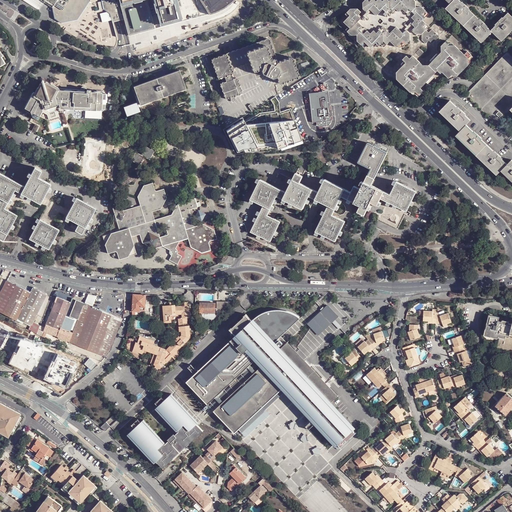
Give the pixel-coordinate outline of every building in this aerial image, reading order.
[(78,21),(91,2),(90,0),(88,0),(89,3),(77,19),(63,22),(56,18),(56,10),(53,9),(55,20),(62,24),(78,21)] [(58,0),(55,6),(56,10),(56,18),(63,22),(77,19),(89,3),(88,0),(58,0)] [(105,11),(111,15),(110,12),(106,9),(104,0),(102,0),(103,0),(105,11)] [(116,0),(104,0),(106,9),(110,12),(111,15),(112,18),(113,18),(114,23),(123,21),(122,11),(119,3),(117,3),(116,0)] [(234,0),(118,0),(129,34),(154,28),(147,0),(148,0),(153,0),(161,27),(208,14),(210,15),(222,10),(228,7),(232,4),(234,0)] [(373,1),(372,0),(370,0),(368,3),(366,1),(365,0),(364,0),(361,3),(362,10),(365,14),(369,10),(376,17),(382,10),(386,13),(388,10),(388,9),(388,2),(386,0),(385,0),(383,0),(381,2),(380,1),(378,0),(376,0),(375,2),(373,1)] [(414,2),(411,0),(408,0),(407,2),(405,0),(402,0),(400,2),(398,0),(395,0),(394,2),(392,0),(389,0),(388,2),(388,9),(388,10),(391,13),(394,10),(397,13),(401,10),(404,13),(407,11),(406,10),(407,9),(410,12),(414,8),(414,2)] [(491,34),(493,32),(491,31),(490,29),(458,0),(454,0),(451,4),(446,8),(482,43),(491,34)] [(420,8),(414,8),(410,12),(413,15),(410,19),(413,22),(410,25),(413,28),(410,32),(414,35),(420,35),(424,31),(421,28),(424,25),(421,22),(424,18),(422,17),(421,15),(424,12),(420,8)] [(349,30),(356,22),(359,19),(356,16),(359,13),(359,12),(356,9),(349,9),(345,13),(348,16),(342,23),(348,29),(349,30)] [(386,13),(382,10),(376,17),(369,10),(365,14),(362,10),(359,12),(359,13),(356,16),(359,19),(356,22),(361,27),(359,29),(360,29),(358,31),(362,35),(365,31),(368,35),(372,31),(375,34),(378,31),(382,34),(385,31),(388,34),(394,28),(401,34),(404,31),(407,34),(410,32),(413,28),(410,25),(413,22),(410,19),(413,15),(410,12),(407,9),(406,10),(407,11),(404,13),(401,10),(397,13),(394,10),(391,13),(388,10),(386,13)] [(346,32),(348,29),(342,23),(348,16),(345,13),(335,24),(357,46),(359,46),(355,42),(355,36),(349,36),(346,32)] [(502,41),(511,31),(511,16),(508,13),(503,18),(503,16),(495,24),(496,26),(491,31),(493,32),(502,41)] [(382,42),(382,34),(378,31),(375,34),(372,31),(368,35),(365,31),(362,35),(358,31),(360,29),(359,29),(361,27),(356,22),(349,30),(348,29),(346,32),(349,36),(355,36),(355,42),(359,46),(362,42),(364,44),(369,49),(375,42),(379,45),(382,42)] [(408,41),(407,34),(404,31),(401,34),(394,28),(388,34),(385,31),(382,34),(382,42),(385,45),(388,42),(395,48),(399,45),(401,42),(404,45),(408,41)] [(424,31),(420,35),(420,41),(424,44),(427,41),(430,45),(437,37),(430,31),(427,34),(424,31)] [(232,69),(250,62),(247,52),(266,45),(271,59),(276,58),(269,38),(211,59),(219,79),(225,77),(231,74),(233,73),(232,69)] [(467,60),(463,56),(453,47),(447,47),(443,44),(439,47),(440,53),(437,57),(430,63),(427,66),(421,66),(411,57),(408,60),(404,64),(401,67),(395,74),(395,80),(408,93),(415,93),(418,97),(422,93),(419,90),(425,83),(431,77),(436,72),(439,75),(441,73),(447,80),(450,78),(450,76),(451,78),(456,78),(467,66),(467,60)] [(254,72),(261,69),(264,63),(268,62),(278,67),(278,61),(276,58),(271,59),(266,45),(247,52),(250,62),(254,72)] [(511,107),(511,55),(508,52),(465,95),(496,125),(508,112),(511,107)] [(430,63),(437,57),(435,55),(429,62),(430,63)] [(279,70),(277,77),(280,84),(287,81),(300,77),(292,56),(278,61),(278,67),(279,70)] [(272,78),(277,77),(279,70),(278,67),(268,62),(264,63),(261,69),(263,74),(272,78)] [(185,89),(178,71),(144,83),(150,102),(185,89)] [(433,78),(431,77),(425,83),(426,85),(433,78)] [(233,79),(227,81),(220,84),(226,99),(242,93),(237,78),(233,79)] [(34,113),(40,116),(43,109),(57,105),(60,105),(60,109),(102,111),(102,110),(105,109),(106,94),(103,92),(103,91),(91,90),(91,89),(87,88),(84,87),(84,90),(59,88),(42,80),(33,97),(31,95),(25,108),(31,111),(31,114),(34,113)] [(278,95),(279,95),(280,95),(289,88),(287,81),(280,84),(281,85),(277,87),(278,91),(280,90),(280,91),(281,92),(279,93),(279,94),(278,95)] [(319,94),(312,95),(315,125),(321,124),(321,129),(329,129),(329,123),(334,123),(333,109),(331,109),(330,95),(319,96),(319,94)] [(496,125),(465,95),(464,97),(494,126),(496,125)] [(276,99),(227,131),(237,153),(281,150),(303,142),(291,109),(280,112),(279,103),(276,99)] [(123,105),(126,114),(140,110),(137,100),(123,105)] [(467,124),(469,122),(464,117),(465,116),(460,111),(459,112),(449,102),(439,113),(459,133),(465,126),(467,124)] [(459,133),(454,137),(495,178),(500,173),(506,166),(501,161),(502,161),(497,156),(496,157),(480,141),(481,141),(476,136),(476,137),(465,126),(459,133)] [(370,172),(376,175),(377,174),(388,152),(380,149),(374,146),(368,143),(358,162),(371,169),(370,170),(370,171),(370,172)] [(131,160),(140,165),(144,157),(150,160),(154,151),(146,146),(141,155),(136,152),(131,160)] [(511,185),(511,163),(511,162),(506,166),(500,173),(511,185)] [(10,228),(12,225),(17,215),(4,208),(8,201),(10,198),(11,195),(13,192),(15,189),(21,193),(24,194),(28,196),(31,198),(40,203),(44,196),(47,190),(49,187),(51,184),(38,177),(41,171),(35,167),(31,174),(29,177),(24,186),(0,172),(0,197),(1,199),(0,200),(0,230),(0,231),(0,238),(3,241),(10,228)] [(371,185),(376,175),(370,172),(365,183),(363,186),(362,189),(355,186),(352,192),(352,201),(355,202),(361,205),(358,212),(365,215),(368,208),(370,205),(372,201),(378,204),(380,201),(381,198),(388,201),(391,203),(395,205),(397,206),(407,211),(411,204),(412,201),(417,191),(397,182),(395,186),(391,194),(371,185)] [(352,201),(352,192),(325,179),(325,180),(324,183),(319,192),(300,183),(301,180),(303,176),(297,173),(295,176),(293,180),(292,183),(287,192),(261,180),(259,183),(251,199),(252,199),(255,201),(264,206),(261,213),(259,216),(257,219),(256,222),(251,231),(258,235),(261,237),(271,241),(281,222),(268,215),(271,208),(272,205),(273,203),(275,200),(277,196),(284,199),(287,201),(290,203),(293,204),(303,209),(306,202),(308,199),(310,196),(317,199),(320,201),(329,205),(325,212),(324,215),(316,232),(320,233),(323,235),(326,237),(336,241),(339,234),(341,231),(345,222),(332,215),(335,209),(337,206),(339,202),(340,199),(342,196),(352,201)] [(112,205),(113,210),(120,230),(111,233),(108,239),(105,244),(108,253),(115,251),(117,252),(120,259),(129,256),(131,252),(134,246),(131,237),(140,234),(143,243),(154,249),(163,246),(170,250),(170,251),(170,252),(171,254),(172,255),(174,256),(175,256),(177,255),(177,254),(178,252),(177,250),(177,249),(176,248),(180,241),(188,238),(191,247),(202,253),(211,250),(209,243),(210,241),(217,239),(214,230),(203,224),(194,227),(189,210),(198,207),(195,198),(187,200),(178,203),(172,215),(154,220),(152,212),(161,209),(167,198),(164,189),(157,191),(155,190),(153,183),(144,185),(138,197),(141,205),(124,211),(121,202),(112,205)] [(70,210),(44,196),(40,203),(47,207),(59,213),(66,217),(70,210)] [(75,201),(70,210),(66,217),(69,219),(79,224),(76,230),(82,234),(86,226),(87,223),(89,220),(91,217),(96,208),(77,198),(76,198),(75,201)] [(59,213),(47,207),(44,213),(40,219),(46,223),(50,216),(59,213)] [(202,221),(206,214),(199,210),(195,217),(202,221)] [(46,223),(40,219),(39,220),(38,223),(36,226),(34,229),(30,238),(36,242),(39,244),(42,245),(45,247),(49,249),(52,242),(54,239),(59,230),(46,223)] [(108,239),(111,233),(103,236),(104,240),(105,244),(108,239)] [(182,256),(177,254),(177,255),(175,256),(174,256),(172,255),(170,260),(178,264),(182,256)] [(31,292),(7,281),(0,294),(0,311),(17,320),(18,318),(32,325),(34,321),(48,294),(34,287),(31,292)] [(140,294),(133,294),(132,311),(140,311),(140,307),(145,307),(146,295),(145,295),(140,294)] [(58,296),(46,324),(59,330),(60,327),(61,327),(69,331),(73,321),(65,318),(71,302),(58,296)] [(77,319),(84,302),(75,299),(69,316),(77,319)] [(326,300),(306,320),(317,331),(331,317),(334,314),(337,311),(326,300)] [(177,304),(175,305),(170,305),(163,306),(165,323),(172,322),(172,315),(177,314),(178,315),(182,314),(182,318),(188,317),(191,317),(190,309),(190,301),(185,302),(185,305),(177,306),(177,304)] [(218,309),(225,309),(231,303),(231,304),(234,301),(218,301),(218,309)] [(73,332),(69,341),(104,356),(110,349),(122,318),(84,302),(77,319),(73,332)] [(216,303),(201,302),(201,312),(202,312),(215,313),(216,303)] [(199,369),(186,383),(235,433),(239,429),(242,432),(269,405),(262,397),(278,373),(290,384),(342,438),(343,438),(345,440),(360,425),(358,423),(358,422),(333,397),(340,390),(313,362),(310,364),(294,348),(280,333),(299,314),(295,312),(290,310),(285,308),(280,307),(276,307),(272,307),(269,308),(263,309),(257,312),(254,313),(251,315),(248,318),(242,313),(226,329),(239,341),(238,342),(232,336),(228,340),(199,369)] [(437,323),(437,313),(434,313),(434,311),(425,311),(425,316),(425,320),(430,321),(430,323),(437,323)] [(438,313),(437,313),(437,323),(444,324),(445,327),(449,326),(449,324),(453,322),(450,313),(442,316),(441,315),(438,314),(438,313)] [(341,322),(334,314),(331,317),(338,324),(341,322)] [(509,337),(510,333),(511,326),(511,323),(509,324),(502,322),(499,321),(500,317),(489,315),(484,336),(491,337),(498,338),(498,337),(505,338),(506,336),(509,337)] [(188,325),(188,317),(182,318),(179,318),(180,326),(188,325)] [(59,330),(46,324),(44,330),(57,336),(59,330)] [(411,340),(420,337),(417,329),(419,328),(419,324),(410,324),(410,331),(407,332),(408,336),(409,336),(411,340)] [(190,325),(188,325),(180,326),(180,331),(182,332),(182,335),(181,337),(185,341),(182,345),(176,340),(167,350),(168,350),(167,353),(164,363),(166,364),(173,357),(175,359),(181,353),(179,351),(192,337),(190,325)] [(4,328),(0,326),(0,341),(5,342),(8,343),(9,338),(10,331),(8,331),(4,330),(4,328)] [(59,330),(57,336),(69,341),(73,332),(69,331),(61,327),(60,327),(59,330)] [(31,342),(37,333),(29,328),(23,337),(29,341),(31,342)] [(375,336),(369,341),(376,348),(378,346),(381,344),(380,342),(385,340),(382,332),(374,334),(375,336)] [(185,341),(181,337),(179,335),(176,340),(182,345),(185,341)] [(163,367),(164,363),(167,353),(168,350),(167,350),(165,349),(164,348),(154,344),(155,341),(141,336),(138,343),(137,342),(134,350),(138,352),(143,354),(145,350),(154,353),(158,355),(155,364),(157,365),(161,367),(163,367)] [(29,341),(23,337),(21,342),(26,345),(29,341)] [(452,352),(463,348),(462,345),(464,345),(461,337),(452,340),(453,344),(450,346),(452,352)] [(196,367),(199,369),(228,340),(225,338),(196,367)] [(369,341),(369,340),(366,343),(365,341),(358,347),(365,355),(368,352),(370,353),(376,348),(369,341)] [(418,346),(417,343),(404,348),(405,350),(407,350),(410,357),(407,358),(408,360),(407,360),(409,366),(414,364),(414,365),(421,362),(416,347),(418,346)] [(313,362),(296,345),(294,348),(310,364),(313,362)] [(463,348),(452,352),(454,360),(458,359),(460,363),(461,363),(463,367),(471,364),(470,360),(469,360),(466,352),(464,352),(463,348)] [(357,365),(363,359),(354,349),(351,352),(350,351),(343,357),(352,366),(355,363),(357,365)] [(189,365),(186,368),(192,374),(195,371),(189,365)] [(366,375),(372,381),(383,371),(381,368),(377,372),(373,368),(366,375)] [(383,371),(372,381),(378,388),(381,385),(384,389),(388,385),(382,378),(386,374),(383,371)] [(290,384),(278,373),(262,397),(269,405),(290,384)] [(451,377),(450,375),(445,377),(444,373),(440,375),(445,389),(454,386),(451,377)] [(454,386),(454,387),(458,386),(458,387),(466,384),(463,375),(458,377),(458,374),(451,377),(454,386)] [(423,378),(428,392),(437,389),(433,379),(429,381),(428,377),(423,378)] [(420,395),(428,392),(423,378),(420,380),(422,383),(417,385),(418,388),(420,395)] [(383,394),(380,396),(386,403),(396,395),(393,391),(394,391),(388,385),(384,389),(381,392),(383,394)] [(511,396),(507,392),(496,405),(503,411),(505,413),(506,414),(511,407),(511,396)] [(135,428),(128,434),(155,463),(156,461),(163,468),(170,461),(203,431),(197,424),(198,422),(171,393),(165,400),(158,406),(156,408),(177,431),(165,442),(143,420),(141,422),(135,428)] [(162,397),(155,403),(158,406),(165,400),(162,397)] [(465,397),(461,401),(453,408),(457,412),(455,413),(460,418),(473,406),(465,397)] [(0,419),(1,420),(0,422),(0,425),(2,427),(1,429),(0,429),(0,430),(3,432),(3,434),(6,436),(9,432),(11,433),(20,416),(21,414),(0,402),(0,419)] [(503,411),(496,405),(493,408),(500,413),(502,412),(503,411)] [(390,412),(396,419),(401,414),(404,411),(401,408),(400,409),(397,406),(390,412)] [(437,406),(429,409),(431,416),(429,417),(435,423),(442,417),(437,411),(438,410),(437,406)] [(481,416),(473,406),(460,418),(465,423),(467,422),(470,426),(481,416)] [(319,417),(316,414),(310,420),(313,423),(319,417)] [(394,420),(396,425),(404,421),(404,420),(401,414),(396,419),(394,420)] [(22,417),(20,416),(11,433),(13,434),(22,417)] [(138,419),(131,425),(135,428),(141,422),(138,419)] [(106,422),(101,426),(106,431),(110,426),(106,422)] [(401,429),(397,433),(403,440),(404,438),(408,437),(407,435),(413,433),(410,425),(401,428),(401,429)] [(477,448),(486,441),(484,438),(485,437),(479,430),(471,437),(475,441),(473,443),(477,448)] [(403,440),(397,433),(396,433),(395,433),(392,436),(391,434),(385,439),(392,447),(395,445),(396,446),(403,440)] [(32,447),(37,440),(31,436),(26,443),(32,447)] [(34,458),(45,465),(48,459),(43,456),(46,453),(51,456),(54,451),(48,448),(49,447),(37,439),(37,440),(32,447),(38,452),(37,454),(34,458)] [(374,447),(372,449),(380,457),(383,454),(383,455),(387,452),(388,451),(389,452),(394,448),(392,447),(385,439),(383,441),(381,439),(378,442),(380,444),(376,447),(375,446),(374,447)] [(201,455),(191,465),(198,473),(208,464),(213,470),(217,467),(212,462),(217,458),(215,456),(224,448),(218,441),(208,449),(210,452),(206,455),(203,458),(201,455)] [(486,441),(477,448),(480,451),(482,449),(485,452),(488,456),(489,455),(494,460),(503,451),(499,446),(496,449),(490,442),(488,443),(486,441)] [(232,451),(231,452),(239,459),(242,455),(235,448),(232,451)] [(379,458),(371,450),(368,453),(367,452),(361,458),(367,465),(371,462),(373,464),(379,458)] [(435,454),(428,469),(431,471),(433,468),(442,472),(448,458),(443,456),(441,461),(437,459),(438,455),(435,454)] [(455,476),(458,468),(448,464),(450,459),(448,458),(442,472),(449,475),(451,470),(455,472),(454,476),(455,476)] [(6,461),(0,469),(0,470),(5,474),(3,476),(4,480),(7,479),(10,481),(13,483),(19,474),(15,471),(14,473),(11,470),(9,469),(10,467),(11,465),(6,461)] [(234,464),(231,467),(234,470),(230,474),(234,477),(229,481),(229,487),(231,490),(239,482),(240,483),(246,477),(237,466),(234,464)] [(63,468),(60,465),(50,476),(56,482),(58,479),(64,485),(62,486),(66,489),(70,493),(80,502),(89,491),(95,485),(83,475),(78,480),(72,475),(75,472),(72,469),(69,473),(66,470),(68,468),(65,466),(63,468)] [(465,471),(458,468),(455,476),(458,477),(459,476),(465,483),(472,477),(468,473),(470,472),(467,469),(465,471)] [(21,471),(19,474),(13,483),(17,486),(21,482),(30,488),(35,480),(26,474),(21,471)] [(181,488),(190,479),(183,472),(174,480),(181,488)] [(371,485),(374,488),(375,487),(381,481),(376,475),(375,475),(372,472),(364,480),(369,486),(371,485)] [(273,488),(263,478),(258,482),(261,485),(249,496),(255,503),(256,501),(262,496),(269,489),(271,490),(273,488)] [(483,483),(478,478),(471,484),(473,487),(471,489),(477,496),(483,490),(484,489),(481,485),(483,483)] [(190,479),(181,488),(183,490),(185,489),(189,493),(190,492),(196,486),(190,479)] [(381,481),(375,487),(378,491),(379,490),(385,496),(396,486),(393,483),(389,487),(387,483),(386,484),(382,480),(381,481)] [(231,490),(232,491),(240,483),(239,482),(231,490)] [(196,486),(190,492),(195,497),(193,499),(196,502),(206,493),(197,485),(196,486)] [(385,496),(383,498),(386,501),(387,499),(391,503),(394,500),(396,502),(400,498),(396,494),(395,493),(397,491),(399,489),(396,486),(385,496)] [(17,511),(23,506),(0,489),(0,499),(11,508),(7,511),(17,511)] [(448,494),(445,496),(455,507),(459,504),(462,501),(463,503),(468,498),(463,493),(460,492),(457,496),(455,494),(451,497),(448,494)] [(78,503),(80,502),(70,493),(69,495),(78,503)] [(206,493),(196,502),(206,511),(211,507),(212,500),(206,493)] [(54,511),(60,504),(48,496),(36,511),(54,511)] [(449,511),(455,507),(445,496),(442,499),(445,502),(441,506),(442,507),(440,509),(442,511),(449,511)] [(113,511),(100,500),(90,510),(91,511),(113,511)] [(395,507),(393,509),(395,511),(396,511),(397,511),(408,511),(409,511),(414,507),(410,502),(407,504),(406,505),(404,503),(402,500),(398,504),(395,507)]
